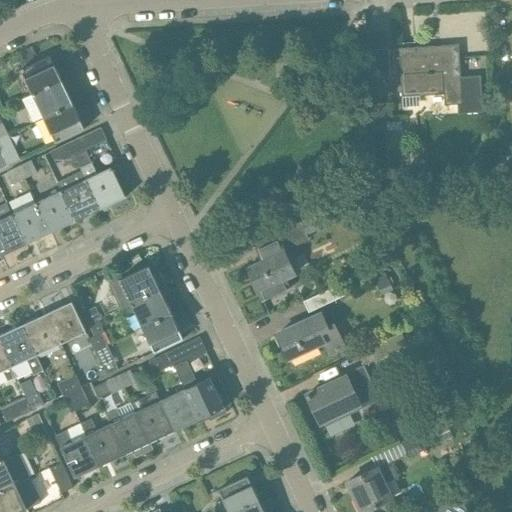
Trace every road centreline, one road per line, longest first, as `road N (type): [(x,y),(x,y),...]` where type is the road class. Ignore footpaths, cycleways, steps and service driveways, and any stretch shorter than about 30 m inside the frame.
road 1 (residential): [(172,216),(78,10)]
road 2 (residential): [(273,417),(172,216)]
road 3 (residential): [(71,511),(273,417)]
road 4 (residential): [(0,296),(172,216)]
road 5 (residential): [(78,10),(229,0)]
